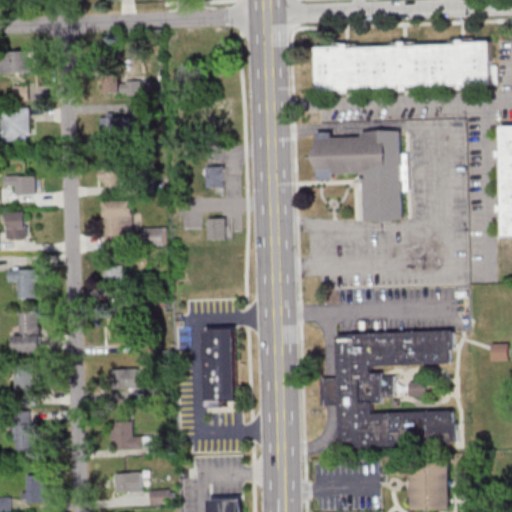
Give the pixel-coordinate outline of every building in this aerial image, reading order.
[(317,44),(318,89),(497,86),(496,41),(317,44)] [(32,50),(1,50),(1,71),(32,71),(32,50)] [(141,79),(131,79),(131,70),(101,70),(101,93),(141,93),(141,79)] [(14,99),(31,99),(31,84),(14,84),(14,99)] [(2,138),(29,138),(29,106),(2,106),(2,138)] [(100,115),(100,135),(131,135),(131,115),(100,115)] [(511,235),(511,124),(500,125),(501,235),(511,235)] [(365,220),(405,219),(405,174),(410,174),(409,153),(403,153),(403,129),(362,130),(362,136),(334,136),(334,131),(317,131),(317,179),(336,179),(336,173),(364,172),(365,220)] [(225,187),(225,165),(207,165),(207,187),(225,187)] [(100,186),(123,186),(123,167),(100,167),(100,186)] [(36,174),(6,174),(6,184),(16,184),(16,193),(36,193),(36,174)] [(133,199),(104,199),(104,239),(125,239),(125,230),(133,230),(133,199)] [(7,210),(7,238),(27,238),(27,210),(7,210)] [(208,239),(227,239),(227,217),(208,217),(208,239)] [(166,227),(144,227),(144,245),(166,245),(166,227)] [(106,283),(124,283),(124,264),(106,264),(106,283)] [(20,298),(39,297),(38,267),(9,267),(9,281),(19,281),(20,298)] [(130,336),(130,301),(109,301),(109,336),(130,336)] [(41,351),(41,311),(21,311),(21,330),(15,330),(15,351),(41,351)] [(229,406),(229,401),(239,401),(238,327),(207,328),(209,407),(229,406)] [(339,332),(340,378),(325,379),(326,404),(341,404),(342,446),(459,444),(458,410),(375,411),(375,401),(383,401),(383,374),(374,374),(374,365),(457,363),(456,330),(339,332)] [(493,360),(510,360),(510,342),(493,342),(493,360)] [(112,367),(112,388),(139,388),(139,367),(112,367)] [(35,369),(15,369),(15,404),(35,404),(35,369)] [(427,380),(410,380),(410,395),(427,395),(427,380)] [(112,448),(152,448),(152,435),(133,435),(133,420),(112,420),(112,448)] [(37,423),(15,423),(15,451),(37,451),(37,423)] [(452,460),(413,460),(413,508),(452,508),(452,460)] [(144,472),(117,472),(117,492),(144,492),(144,472)] [(45,474),(23,474),(23,502),(45,502),(45,474)] [(152,502),(171,502),(171,490),(152,490),(152,502)] [(12,496),(0,496),(0,511),(12,511),(12,496)] [(245,511),(246,498),(212,498),(211,511),(245,511)]
